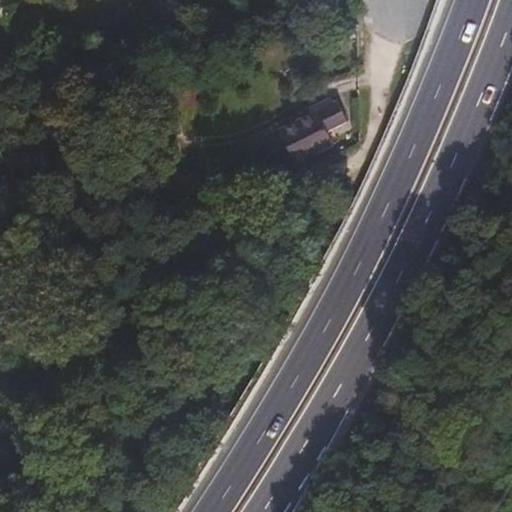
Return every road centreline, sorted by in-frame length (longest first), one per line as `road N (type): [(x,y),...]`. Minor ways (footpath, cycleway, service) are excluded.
road 1 (trunk): [(465,0),(375,218),(283,391),(206,511)]
road 2 (trunk): [(258,511),(376,314),(435,194),(511,0)]
